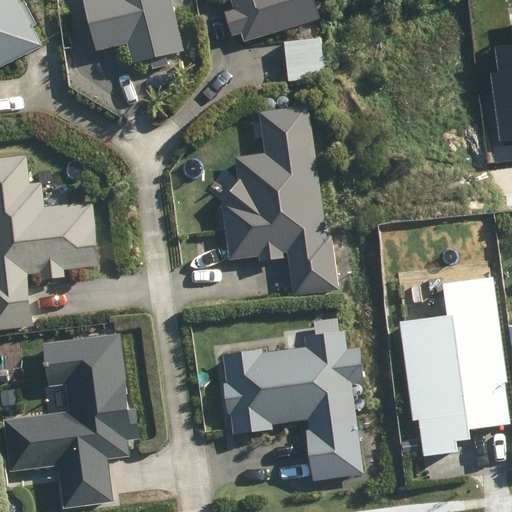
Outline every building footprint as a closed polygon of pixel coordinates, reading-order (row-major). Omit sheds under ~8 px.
[(0,0),(0,70),(48,47),(25,0),(0,0)] [(179,0),(88,0),(99,51),(131,44),(136,64),(190,52),(179,0)] [(236,0),(239,9),(229,12),(236,36),(246,33),(249,42),(328,19),(322,0),(236,0)] [(289,41),(293,81),(331,78),(327,38),(289,41)] [(511,45),(495,48),(499,73),(492,74),(495,91),(481,93),(489,150),(511,146),(511,45)] [(333,232),(317,105),(266,111),(271,153),(240,157),(244,182),(225,206),(228,209),(234,260),(265,257),(265,261),(291,258),(290,252),(293,252),(298,293),(343,287),(336,232),(333,232)] [(32,156),(0,159),(0,330),(37,327),(31,275),(44,273),(44,280),(69,278),(68,270),(104,266),(97,202),(49,207),(46,182),(35,183),(32,156)] [(494,277),(442,284),(446,315),(399,322),(412,421),(419,420),(423,456),(458,451),(457,441),(471,439),(470,429),(510,424),(505,382),(508,382),(494,277)] [(353,346),(350,327),(310,332),(312,344),(267,349),(267,346),(228,350),(231,380),(228,380),(232,412),(235,411),(237,431),(278,426),(277,421),(313,417),(314,427),(311,427),(317,478),(367,472),(356,380),(369,379),(365,345),(353,346)] [(68,507),(118,501),(112,459),(134,456),(132,439),(144,437),(140,406),(134,407),(124,333),(47,343),(53,385),(69,383),(72,412),(8,420),(15,471),(63,465),(68,507)]
